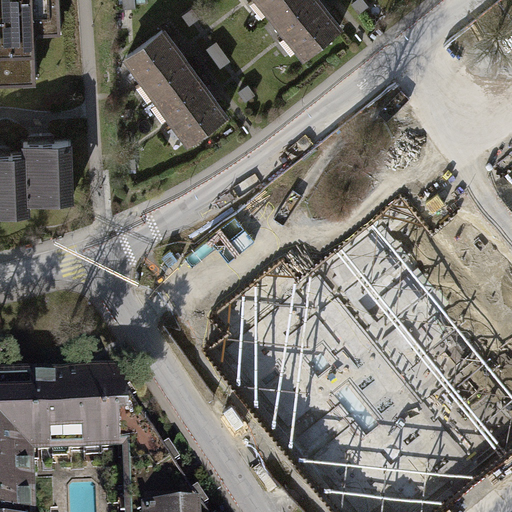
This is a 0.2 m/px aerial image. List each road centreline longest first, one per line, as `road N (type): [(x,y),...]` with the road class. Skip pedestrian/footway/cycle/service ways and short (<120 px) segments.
road 1 (residential): [(101,252),(230,181),(470,0)]
road 2 (residential): [(101,252),(135,321),(262,511)]
